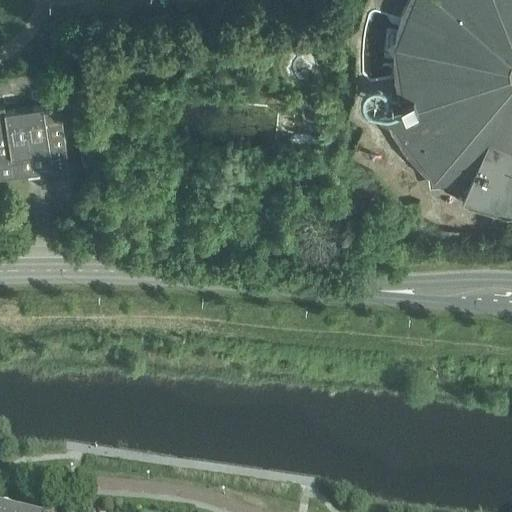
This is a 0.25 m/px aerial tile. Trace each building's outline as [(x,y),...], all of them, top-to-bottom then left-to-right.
[(442,0),(408,0),(402,12),(398,27),(397,31),(396,34),(393,57),(394,60),(394,64),(395,80),(399,102),(400,103),(404,111),(393,116),(392,119),(389,127),(391,132),(406,154),(424,173),(445,188),(469,200),(494,207),(511,209),(511,0),(472,0),(465,8),(461,14),(442,0)] [(442,0),(461,14),(465,8),(472,0),(442,0)] [(0,105),(0,176),(69,166),(59,97),(42,99),(43,105),(5,111),(5,105),(0,105)] [(86,101),(73,103),(78,133),(91,131),(88,109),(86,101)] [(92,133),(78,135),(83,165),(95,163),(96,163),(95,156),(92,133)]
